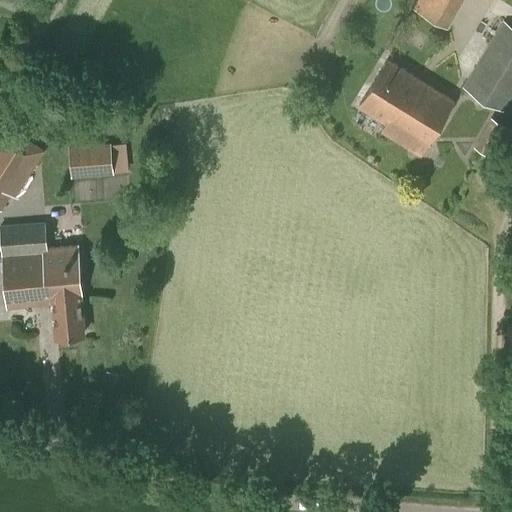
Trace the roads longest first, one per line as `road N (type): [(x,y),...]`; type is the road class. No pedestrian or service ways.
road 1 (unclassified): [(409,511),(218,494),(0,434)]
road 2 (unknown): [(511,504),(494,407),(494,324)]
